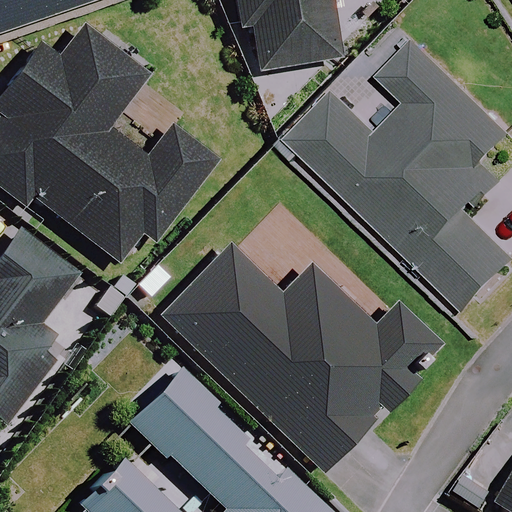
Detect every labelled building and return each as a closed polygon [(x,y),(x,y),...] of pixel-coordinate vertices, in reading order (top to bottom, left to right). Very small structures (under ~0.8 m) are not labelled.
[(0,0),(0,28),(83,0),(0,0)] [(233,0),(237,28),(247,27),(253,75),(333,64),(323,0),(233,0)] [(150,242),(208,166),(162,130),(152,142),(119,116),(142,85),(78,35),(53,68),(32,52),(0,93),(0,193),(23,211),(29,203),(113,268),(140,234),(150,242)] [(509,138),(419,48),(383,84),(409,111),(380,141),(338,99),(294,143),(464,313),(511,264),(511,259),(467,215),(502,180),(484,163),(509,138)] [(0,423),(2,425),(62,344),(36,325),(73,276),(14,232),(0,249),(0,423)] [(277,303),(221,253),(161,320),(326,468),(373,416),(377,419),(435,354),(389,312),(369,334),(303,274),(277,303)] [(274,481),(171,379),(123,427),(208,511),(163,511),(118,467),(73,511),(315,511),(279,475),(274,481)] [(511,511),(511,477),(491,511),(511,511)]
